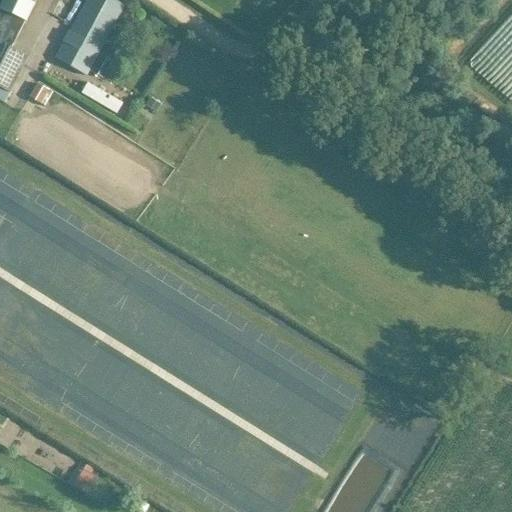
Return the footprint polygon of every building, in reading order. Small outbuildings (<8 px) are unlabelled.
[(36,0),(5,0),(0,11),(6,14),(0,25),(0,101),(5,104),(11,92),(29,56),(12,47),(36,0)] [(86,76),(125,6),(114,0),(87,0),(55,58),(86,76)] [(111,42),(105,53),(113,57),(118,47),(111,42)] [(101,57),(93,73),(104,79),(113,63),(101,57)] [(39,85),(31,98),(40,103),(48,90),(39,85)] [(126,116),(131,104),(93,88),(88,100),(126,116)] [(151,99),(147,106),(158,112),(161,105),(151,99)] [(149,147),(183,169),(194,152),(161,130),(149,147)] [(159,214),(150,229),(168,240),(177,225),(159,214)] [(0,425),(9,429),(12,420),(0,415),(0,425)] [(81,489),(96,496),(104,480),(90,472),(81,489)]
